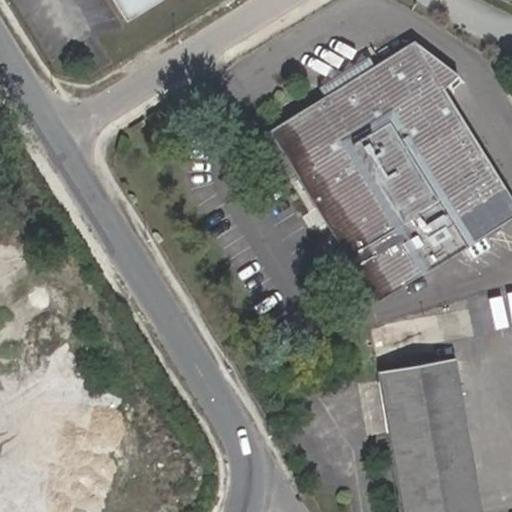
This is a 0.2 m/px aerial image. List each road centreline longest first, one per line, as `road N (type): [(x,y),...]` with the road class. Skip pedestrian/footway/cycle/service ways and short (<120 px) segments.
road 1 (residential): [(63,135),(237,410),(255,475),(244,511)]
road 2 (residential): [(63,135),(281,0)]
